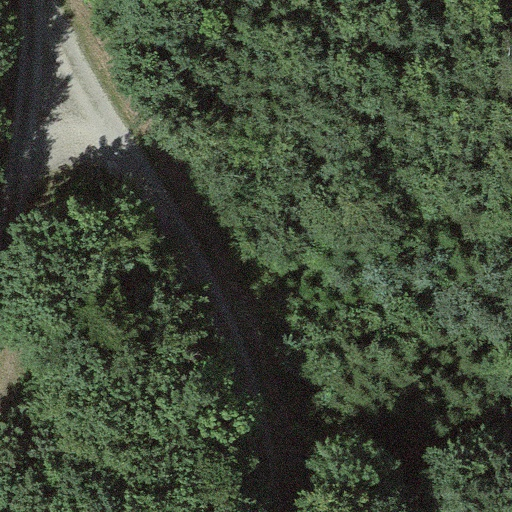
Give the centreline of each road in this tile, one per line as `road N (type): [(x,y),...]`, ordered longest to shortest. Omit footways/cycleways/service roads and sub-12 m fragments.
road 1 (track): [(44,21),(152,176),(216,299),(264,437),(268,511)]
road 2 (track): [(44,21),(0,297)]
